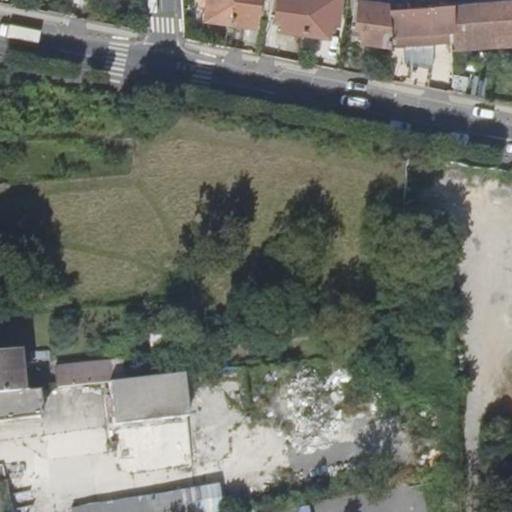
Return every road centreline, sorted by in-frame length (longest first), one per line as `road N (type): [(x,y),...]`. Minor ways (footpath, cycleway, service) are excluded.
road 1 (secondary): [(170,69),(511,138)]
road 2 (secondary): [(0,33),(170,69)]
